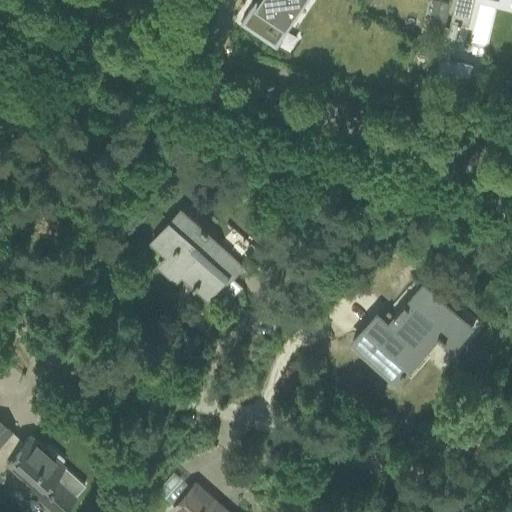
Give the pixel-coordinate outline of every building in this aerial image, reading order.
[(275,44),(304,0),(259,0),(256,5),(259,7),(256,11),(251,8),(240,23),(276,47),(277,46),(275,44)] [(438,0),(434,0),(426,35),(441,38),(450,3),(438,0)] [(454,0),(449,21),(458,23),(467,25),(473,5),(473,0),(454,0)] [(438,57),(434,75),(468,83),(472,65),(450,60),(438,57)] [(242,265),(181,209),(152,242),(168,256),(159,266),(175,280),(187,267),(200,279),(193,286),(195,289),(197,287),(208,297),(227,276),(230,278),(242,265)] [(377,237),(397,253),(411,237),(391,220),(377,237)] [(422,284),(386,323),(376,314),(352,340),(353,341),(357,338),(385,364),(382,367),(397,380),(421,354),(411,345),(429,325),(453,347),(470,328),(422,284)] [(0,472),(5,474),(12,466),(26,479),(20,486),(49,511),(58,511),(84,484),(60,464),(63,459),(48,446),(43,449),(29,436),(22,444),(8,432),(10,431),(0,422),(0,472)] [(227,511),(196,484),(173,510),(175,511),(227,511)]
